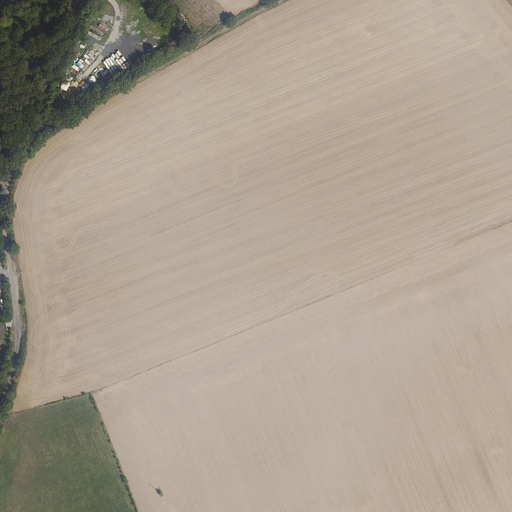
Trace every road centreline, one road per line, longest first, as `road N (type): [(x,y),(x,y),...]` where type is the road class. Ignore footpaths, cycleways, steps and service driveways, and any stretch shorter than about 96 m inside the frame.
road 1 (unclassified): [(43,121),(19,152),(6,203),(22,353),(0,424)]
road 2 (track): [(284,0),(43,121)]
road 3 (track): [(109,0),(118,13),(108,48),(43,121)]
road 4 (track): [(37,128),(80,0)]
